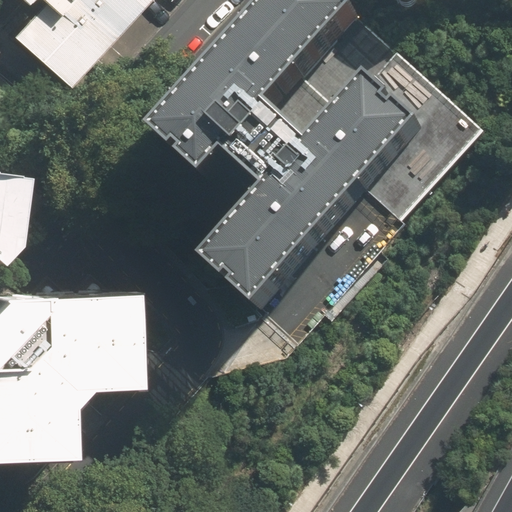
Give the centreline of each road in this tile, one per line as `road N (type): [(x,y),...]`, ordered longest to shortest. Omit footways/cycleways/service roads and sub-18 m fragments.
road 1 (residential): [(207,0),(55,165),(54,181),(194,320),(203,348),(49,511)]
road 2 (motorway): [(364,511),(511,302)]
